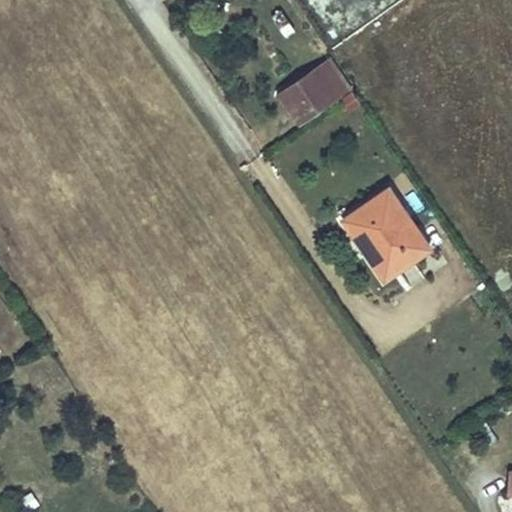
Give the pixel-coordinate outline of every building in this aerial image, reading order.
[(354,87),(332,55),(273,93),(294,126),(354,87)] [(389,191),(344,222),(385,281),(430,249),(389,191)] [(511,397),(498,406),(503,413),(511,407),(511,397)] [(495,439),(483,421),(470,429),(482,447),(495,439)] [(511,470),(502,469),(501,488),(511,489),(511,470)]
